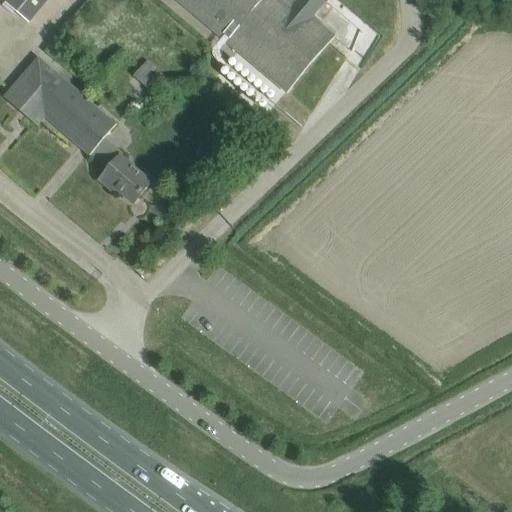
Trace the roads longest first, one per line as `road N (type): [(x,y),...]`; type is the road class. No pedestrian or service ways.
road 1 (unclassified): [(0,268),(273,472),(293,478),(338,471),(511,378)]
road 2 (trunk): [(205,511),(0,358)]
road 3 (trunk): [(0,413),(130,511)]
